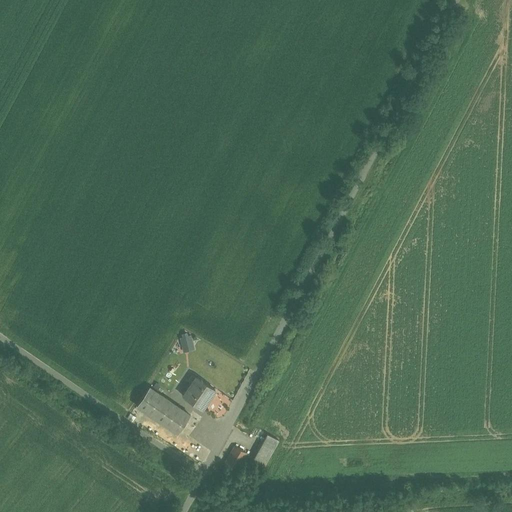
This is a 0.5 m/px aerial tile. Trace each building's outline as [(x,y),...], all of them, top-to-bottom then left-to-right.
[(183,337),(180,338),(183,352),(195,349),(192,335),(188,336),(188,333),(182,334),(183,337)] [(196,377),(182,397),(202,412),(217,392),(196,377)] [(150,388),(137,407),(177,435),(190,416),(150,388)] [(209,410),(223,417),(231,399),(218,393),(209,410)] [(265,432),(250,460),(266,469),(281,441),(265,432)] [(247,453),(234,446),(223,465),(237,472),(247,453)]
